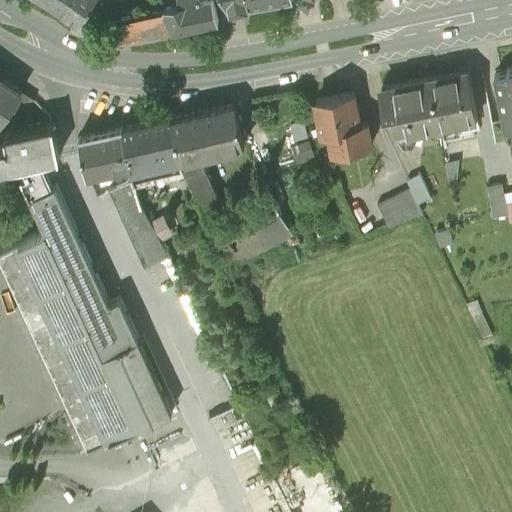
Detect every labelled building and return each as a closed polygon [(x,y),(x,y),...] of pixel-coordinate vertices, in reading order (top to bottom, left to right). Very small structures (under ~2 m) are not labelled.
[(50,0),(79,19),(92,0),(50,0)] [(167,4),(167,7),(173,28),(218,19),(213,0),(179,0),(180,2),(167,4)] [(111,40),(173,28),(167,7),(107,18),(111,40)] [(511,123),(511,65),(507,66),(507,70),(494,72),(505,125),(511,123)] [(457,69),(429,75),(438,122),(477,114),(468,66),(457,68),(457,69)] [(23,86),(0,70),(0,116),(2,118),(23,86)] [(398,129),(438,122),(429,75),(381,84),(385,102),(387,102),(387,107),(394,106),(398,129)] [(355,89),(317,96),(321,120),(327,134),(330,133),(333,146),(371,138),(367,118),(362,119),(359,104),(357,104),(355,89)] [(172,113),(181,154),(195,151),(245,141),(236,99),(172,113)] [(172,113),(122,123),(126,146),(129,145),(132,160),(136,172),(137,176),(135,176),(137,182),(155,178),(153,169),(166,167),(167,175),(187,170),(180,155),(181,154),(172,113)] [(307,134),(303,117),(288,120),(292,138),(307,134)] [(53,118),(8,128),(10,142),(0,142),(0,162),(27,158),(44,154),(60,151),(53,118)] [(87,169),(132,160),(129,145),(126,146),(122,123),(80,132),(87,169)] [(479,134),(447,138),(448,155),(481,151),(479,134)] [(200,156),(195,151),(181,154),(180,155),(187,170),(231,261),(293,230),(266,178),(222,201),(200,156)] [(54,179),(44,154),(27,158),(26,164),(27,168),(22,171),(47,224),(138,423),(173,406),(121,291),(110,297),(57,178),(54,179)] [(459,157),(446,159),(448,177),(458,176),(459,157)] [(407,175),(410,184),(418,199),(430,193),(419,169),(407,175)] [(136,172),(110,184),(145,262),(168,252),(161,235),(151,218),(144,203),(137,182),(135,176),(137,176),(136,172)] [(508,210),(504,190),(502,179),(487,182),(493,213),(508,210)] [(389,222),(422,210),(418,199),(410,184),(377,199),(389,222)] [(164,211),(151,218),(161,235),(173,229),(164,211)] [(433,226),(440,241),(452,239),(450,223),(433,226)] [(0,252),(88,445),(138,423),(47,224),(0,245),(0,252)] [(495,331),(477,295),(466,300),(484,336),(495,331)]
